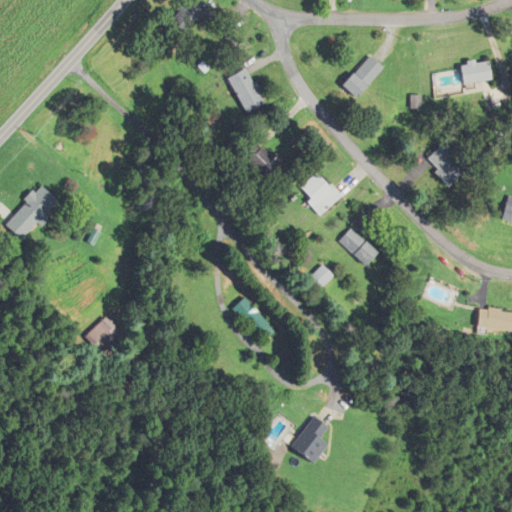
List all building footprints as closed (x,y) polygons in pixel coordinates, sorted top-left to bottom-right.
[(181,34),(207,7),(199,0),(187,0),(168,20),(181,34)] [(343,85),(357,98),(387,68),(374,54),(343,85)] [(464,85),(491,79),(487,59),(460,65),(464,85)] [(226,77),(244,113),(263,103),(245,67),(226,77)] [(240,155),(262,179),(278,164),(256,140),(240,155)] [(470,166),(446,143),(430,159),(440,169),(436,173),(449,187),(470,166)] [(319,216),(339,197),(317,173),(300,188),(309,198),(306,201),(319,216)] [(59,199),(40,184),(4,225),(23,241),(59,199)] [(511,222),(511,202),(508,201),(503,220),(511,222)] [(340,241),(365,266),(377,253),(352,228),(340,241)] [(337,277),(327,265),(311,277),(321,289),(337,277)] [(239,306),(263,342),(277,332),(253,296),(239,306)] [(511,331),(511,311),(480,307),(477,327),(511,331)] [(89,337),(105,353),(127,333),(111,316),(89,337)] [(294,449),(311,464),(329,444),(322,438),(331,428),(321,419),(294,449)]
